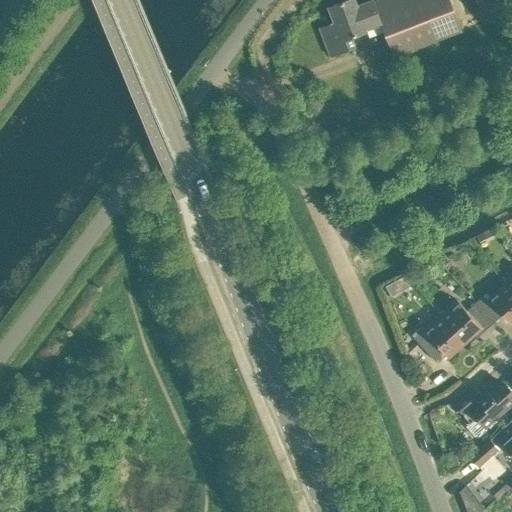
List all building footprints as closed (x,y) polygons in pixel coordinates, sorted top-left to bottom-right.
[(319,27),(330,55),(348,48),(345,38),(366,30),(364,24),(379,19),(393,55),(461,29),(449,0),(376,0),(373,1),(373,2),(358,8),(355,0),(343,0),(329,6),(335,21),(319,27)] [(511,0),(475,0),(483,20),(511,9),(511,0)] [(403,276),(386,286),(391,296),(408,287),(403,276)] [(486,292),(475,301),(493,321),(503,313),(511,322),(511,289),(505,282),(489,296),(486,292)] [(457,299),(440,314),(464,341),(473,333),(476,337),(493,321),(475,301),(466,310),(457,299)] [(464,341),(440,314),(424,328),(421,325),(411,334),(435,360),(436,360),(437,361),(438,360),(439,360),(446,353),(448,356),(464,341)] [(484,427),(511,402),(511,397),(511,396),(511,394),(511,389),(508,385),(504,385),(502,387),(499,382),(483,396),(475,387),(455,405),(470,422),(466,426),(475,435),(479,435),(485,429),(484,427)] [(506,447),(494,458),(489,462),(496,469),(501,465),(508,473),(511,469),(511,431),(501,441),(506,447)] [(469,457),(477,466),(499,448),(492,439),(469,457)] [(466,485),(459,491),(461,495),(463,501),(472,492),(466,485)]
